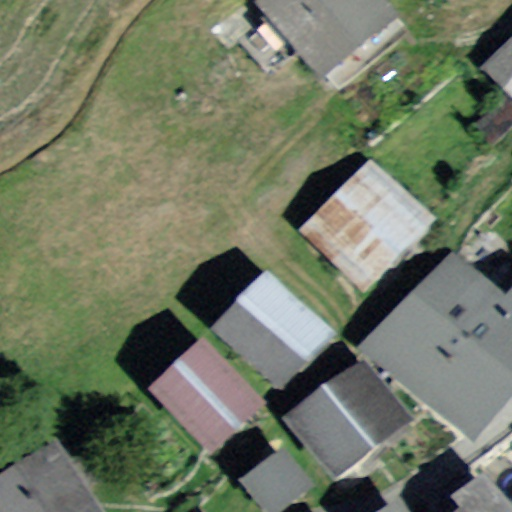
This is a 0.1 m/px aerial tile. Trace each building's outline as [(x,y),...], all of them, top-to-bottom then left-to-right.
[(364,17),(353,0),(259,0),(295,59),(364,17)] [(511,41),(477,77),(509,108),(511,104),(511,41)] [(351,175),(299,234),(349,279),(402,220),(351,175)] [(511,287),(455,242),(375,339),(462,409),(511,347),(511,287)] [(251,286),(205,332),(260,385),(305,339),(251,286)] [(144,392),(195,456),(239,421),(189,357),(144,392)] [(349,368),(283,414),(324,472),(390,426),(349,368)] [(72,511),(36,452),(0,473),(0,511),(72,511)] [(290,489),(266,454),(233,476),(256,511),(290,489)] [(496,511),(485,496),(461,511),(496,511)]
